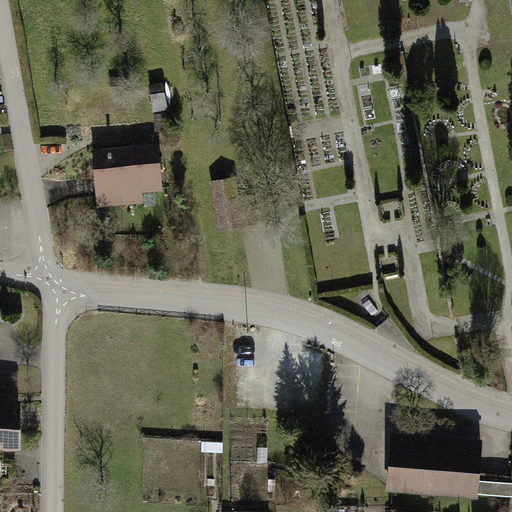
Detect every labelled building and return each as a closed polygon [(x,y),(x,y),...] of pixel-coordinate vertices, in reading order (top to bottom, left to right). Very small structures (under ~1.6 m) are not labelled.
[(167,140),(97,144),(100,203),(149,200),(148,190),(170,189),(167,140)] [(209,177),(219,229),(258,222),(248,170),(209,177)] [(435,314),(454,313),(453,296),(433,297),(435,314)] [(29,395),(0,395),(0,449),(5,450),(5,444),(29,443),(29,395)] [(484,436),(392,429),(387,488),(478,496),(484,436)]
